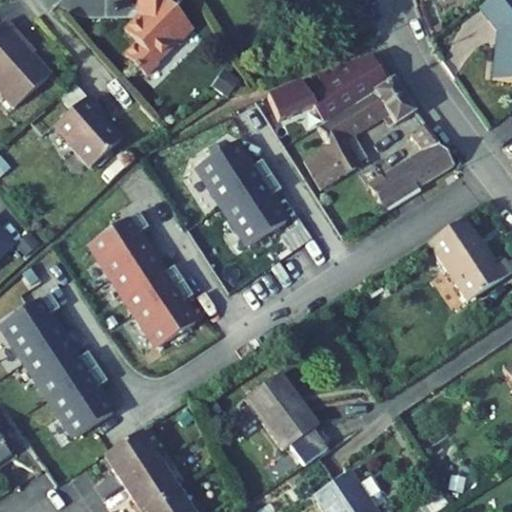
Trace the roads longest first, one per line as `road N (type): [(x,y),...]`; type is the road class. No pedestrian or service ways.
road 1 (residential): [(143,405),(492,173)]
road 2 (residential): [(492,173),(422,76),(384,0)]
road 3 (unknown): [(250,124),(343,272)]
road 4 (residential): [(378,416),(511,325)]
road 5 (unknown): [(239,341),(149,209)]
